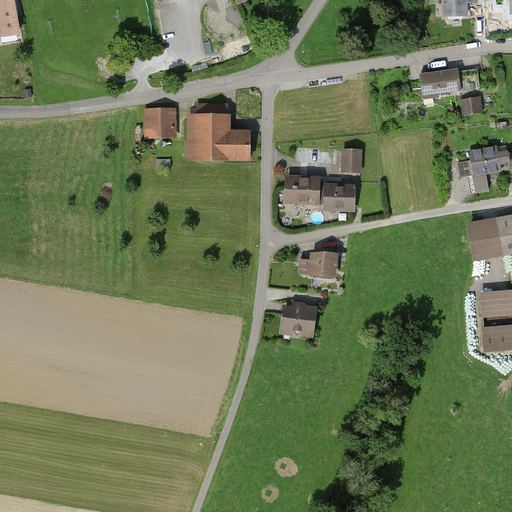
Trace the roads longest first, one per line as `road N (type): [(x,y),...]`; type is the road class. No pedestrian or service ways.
road 1 (residential): [(198,511),(254,340),(268,79)]
road 2 (unclassified): [(0,113),(104,106),(268,79)]
road 3 (unclassified): [(268,79),(511,47)]
